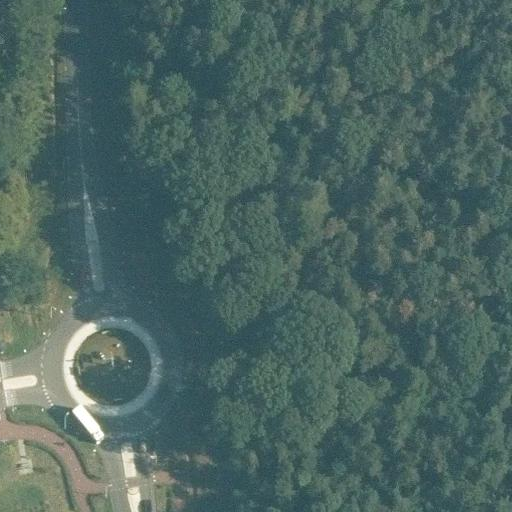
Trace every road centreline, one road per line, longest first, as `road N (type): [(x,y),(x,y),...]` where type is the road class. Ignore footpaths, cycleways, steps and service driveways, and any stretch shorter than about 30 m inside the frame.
road 1 (secondary): [(123,301),(80,139)]
road 2 (secondary): [(80,139),(82,306)]
road 3 (secondary): [(140,427),(159,413),(178,370),(163,325),(123,301)]
road 4 (secondary): [(76,0),(80,139)]
